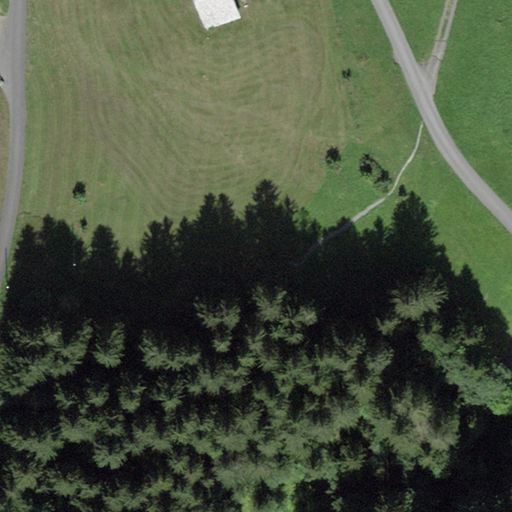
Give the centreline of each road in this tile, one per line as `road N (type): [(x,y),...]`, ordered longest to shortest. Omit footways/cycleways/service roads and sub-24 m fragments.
road 1 (unclassified): [(377,0),(448,152),(511,222)]
road 2 (unclassified): [(0,255),(9,235),(19,0)]
